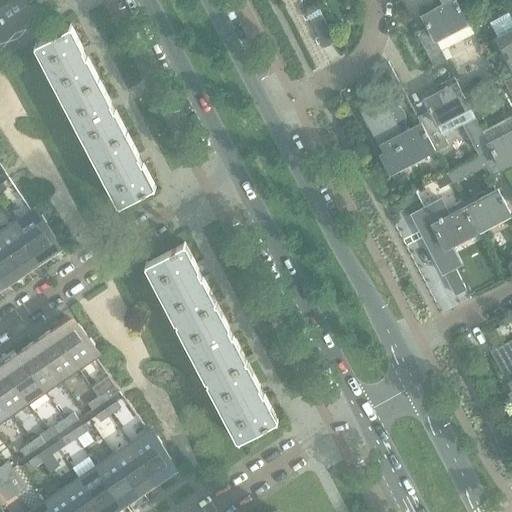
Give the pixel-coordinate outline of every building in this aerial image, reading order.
[(473,33),(467,22),(468,21),(456,0),(439,0),(442,4),(422,15),(428,27),(417,33),(434,67),(447,60),(446,59),(452,56),(447,47),(473,33)] [(334,40),(317,7),(306,13),(323,46),(334,40)] [(511,22),(508,14),(491,23),(498,38),(496,38),(500,47),(495,50),(502,62),(507,60),(511,70),(511,69),(511,22)] [(99,78),(70,24),(69,25),(70,26),(37,43),(37,42),(35,42),(64,97),(99,78)] [(405,94),(388,61),(376,67),(394,100),(405,94)] [(444,135),(463,125),(475,149),(480,147),(483,154),(493,149),(483,130),(482,130),(470,108),(471,107),(457,80),(456,81),(454,77),(440,84),(440,85),(442,88),(419,100),(426,112),(417,117),(420,122),(435,151),(436,150),(437,150),(448,144),(444,135)] [(127,132),(99,78),(64,97),(92,150),(127,132)] [(435,151),(420,122),(406,129),(406,128),(406,127),(405,125),(406,123),(406,118),(406,116),(405,114),(405,112),(403,110),(402,108),(401,107),(399,106),(395,104),(393,103),(391,103),(387,104),(385,100),(361,112),(380,147),(381,147),(383,152),(379,154),(390,174),(435,151)] [(511,159),(511,114),(483,130),(493,149),(501,166),(511,159)] [(156,187),(139,154),(127,132),(92,150),(121,205),(122,205),(121,203),(154,186),(155,187),(156,187)] [(504,171),(501,166),(493,149),(483,154),(447,173),(452,183),(453,184),(483,168),(488,178),(491,177),(493,180),(503,174),(502,172),(504,171)] [(452,183),(447,173),(435,179),(440,189),(452,183)] [(510,212),(498,189),(464,206),(477,230),(510,212)] [(462,263),(451,243),(477,230),(464,206),(449,214),(441,199),(413,214),(421,231),(428,227),(432,234),(424,237),(443,273),(454,294),(466,288),(455,267),(462,263)] [(56,239),(45,223),(47,222),(42,215),(40,216),(36,209),(14,223),(39,261),(52,252),(47,244),(56,239)] [(39,261),(14,223),(0,232),(0,236),(24,271),(39,261)] [(24,271),(0,236),(0,272),(7,283),(24,271)] [(216,301),(184,241),(183,242),(184,243),(148,262),(147,261),(146,261),(178,321),(216,301)] [(247,360),(216,301),(178,321),(208,380),(247,360)] [(95,345),(90,338),(89,339),(78,323),(69,329),(64,321),(53,329),(78,366),(98,353),(94,346),(95,345)] [(78,366),(53,329),(36,341),(61,378),(78,366)] [(511,340),(492,351),(508,383),(510,382),(511,386),(511,390),(509,392),(511,397),(511,340)] [(61,378),(36,341),(19,352),(44,389),(61,378)] [(44,389),(19,352),(2,364),(27,401),(44,389)] [(278,420),(247,360),(208,380),(240,440),(241,440),(241,439),(276,420),(277,421),(278,420)] [(27,401),(2,364),(0,365),(0,397),(10,413),(27,401)] [(112,396),(108,389),(107,390),(101,381),(92,387),(97,396),(98,397),(102,403),(112,396)] [(102,403),(98,397),(97,396),(88,403),(92,410),(102,403)] [(0,419),(10,413),(0,397),(0,419)] [(110,415),(120,408),(116,401),(105,408),(106,409),(110,415)] [(110,415),(106,409),(105,408),(96,415),(100,422),(110,415)] [(68,426),(79,419),(74,412),(64,419),(64,420),(68,426)] [(68,426),(64,420),(64,419),(54,426),(58,433),(68,426)] [(76,438),(87,431),(82,424),(72,431),(72,432),(76,438)] [(171,460),(161,444),(162,443),(157,436),(156,437),(151,430),(131,443),(157,481),(168,473),(162,466),(171,460)] [(76,438),(72,432),(72,431),(62,438),(67,445),(76,438)] [(35,449),(45,442),(40,435),(30,442),(30,443),(35,449)] [(35,449),(30,443),(30,442),(20,449),(25,456),(35,449)] [(157,481),(131,443),(114,455),(140,492),(157,481)] [(42,461),(53,454),(48,447),(38,454),(38,455),(42,461)] [(42,461),(38,455),(38,454),(28,461),(33,468),(42,461)] [(140,492),(114,455),(97,467),(123,504),(140,492)] [(26,488),(17,475),(18,474),(8,461),(0,466),(0,470),(7,482),(16,495),(26,488)] [(110,511),(123,504),(97,467),(80,478),(103,511),(110,511)] [(103,511),(80,478),(63,490),(78,511),(103,511)] [(78,511),(63,490),(46,501),(53,511),(78,511)] [(53,511),(46,501),(30,511),(53,511)]
